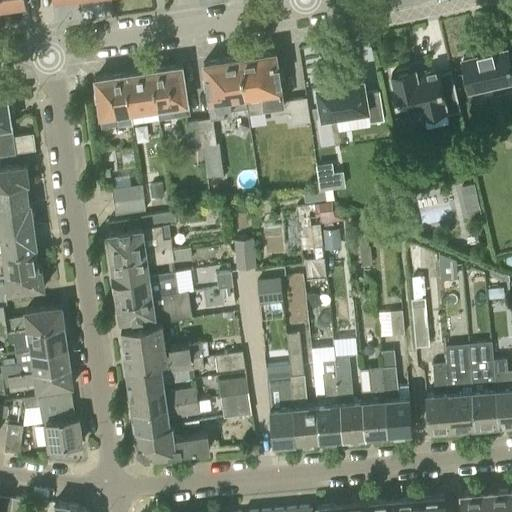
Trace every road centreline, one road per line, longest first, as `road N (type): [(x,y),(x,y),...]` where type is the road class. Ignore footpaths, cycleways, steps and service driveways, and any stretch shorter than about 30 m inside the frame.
road 1 (residential): [(114,487),(49,47)]
road 2 (residential): [(114,487),(511,453)]
road 3 (residential): [(49,47),(308,7)]
